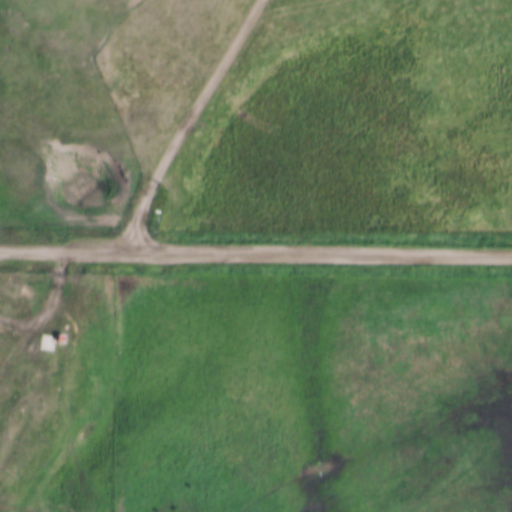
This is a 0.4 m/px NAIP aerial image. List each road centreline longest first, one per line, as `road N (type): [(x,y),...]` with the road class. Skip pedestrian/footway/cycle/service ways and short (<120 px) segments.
road 1 (residential): [(511,253),(0,246)]
road 2 (track): [(256,0),(155,167),(123,247)]
